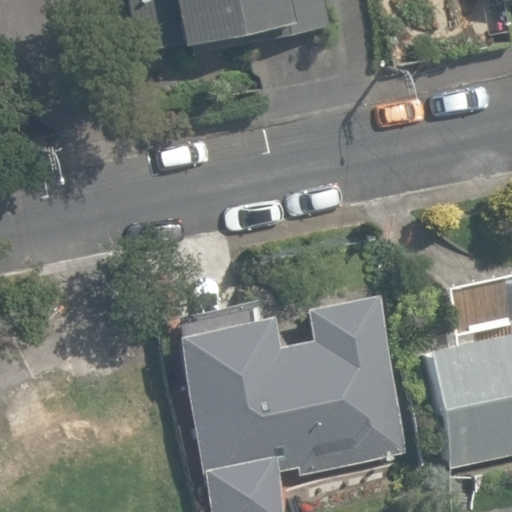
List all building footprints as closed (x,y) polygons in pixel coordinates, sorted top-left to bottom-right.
[(120,0),(130,48),(268,19),(270,34),(320,24),(314,0),(120,0)] [(511,323),(511,265),(435,282),(446,338),(511,323)] [(197,479),(203,511),(277,511),(268,467),(290,463),(291,470),(400,449),(369,287),(295,301),(302,333),(269,340),(264,310),(167,329),(196,479),(197,479)] [(511,323),(446,338),(417,343),(441,463),(511,448),(511,323)] [(7,388),(24,449),(3,455),(19,511),(152,511),(144,484),(162,479),(126,354),(7,388)]
